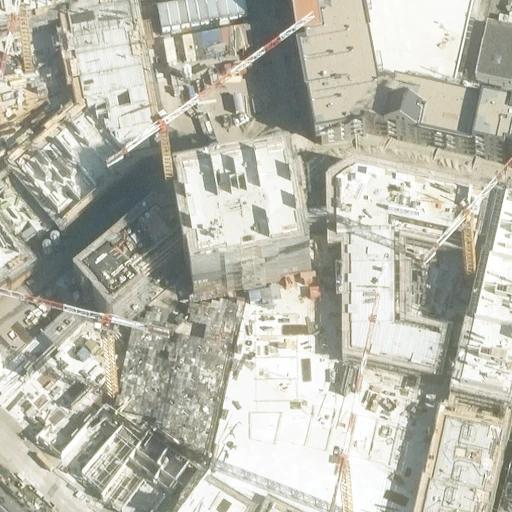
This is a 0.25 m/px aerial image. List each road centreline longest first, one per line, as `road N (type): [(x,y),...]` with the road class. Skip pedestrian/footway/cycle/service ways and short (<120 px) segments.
road 1 (unknown): [(511,339),(478,332),(446,344),(420,376),(387,463),(303,511)]
road 2 (unknown): [(106,362),(193,342),(191,316),(189,301),(173,288),(118,302),(102,322)]
road 3 (unknown): [(433,151),(467,0)]
